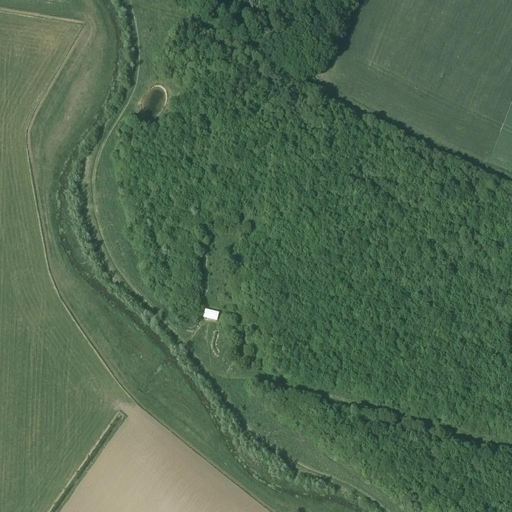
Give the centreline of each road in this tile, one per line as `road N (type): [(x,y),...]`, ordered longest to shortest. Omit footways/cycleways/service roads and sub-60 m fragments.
road 1 (track): [(511,182),(185,17),(136,0)]
road 2 (track): [(511,449),(306,390),(203,370)]
